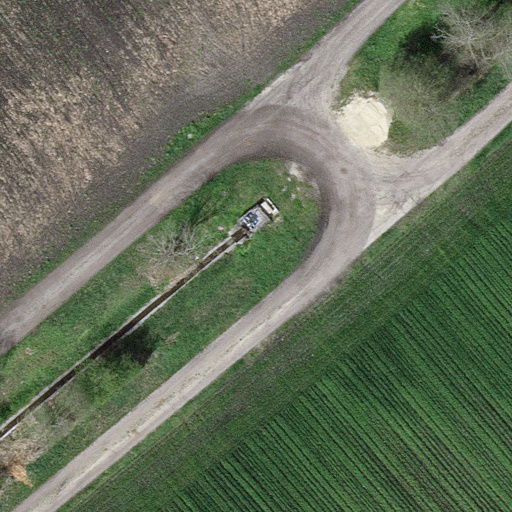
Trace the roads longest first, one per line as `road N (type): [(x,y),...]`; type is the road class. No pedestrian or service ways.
road 1 (track): [(511,73),(385,197),(15,511)]
road 2 (track): [(0,333),(227,143),(376,0)]
road 3 (track): [(385,197),(333,135),(306,72)]
